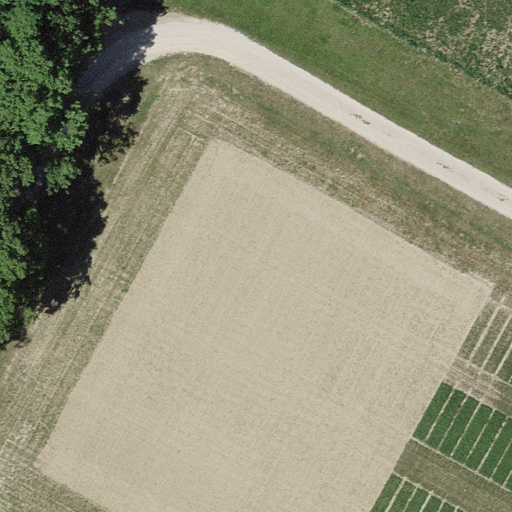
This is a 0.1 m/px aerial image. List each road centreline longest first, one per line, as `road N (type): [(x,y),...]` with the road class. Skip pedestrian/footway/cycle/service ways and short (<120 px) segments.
road 1 (track): [(107,64),(138,48),(184,40),(230,51),(511,208)]
road 2 (track): [(0,256),(83,89),(107,64)]
